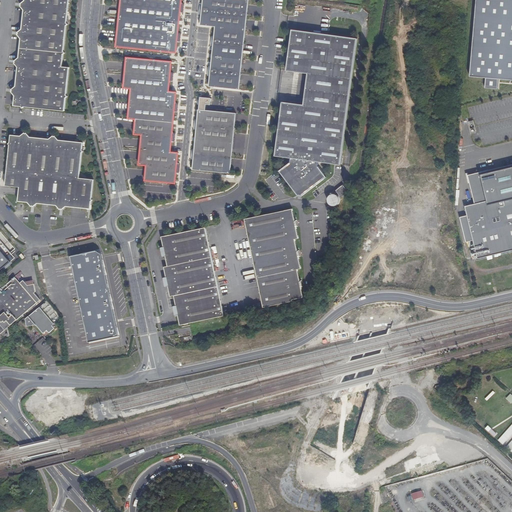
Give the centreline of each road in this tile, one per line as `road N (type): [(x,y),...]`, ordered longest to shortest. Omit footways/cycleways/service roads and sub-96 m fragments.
road 1 (trunk): [(414,0),(391,236),(379,281),(343,393),(299,478),(268,511)]
road 2 (trunk): [(294,511),(352,413),(409,240),(431,0)]
road 3 (unclassified): [(157,375),(295,346),(368,298),(457,307),(511,296)]
road 4 (unclassified): [(140,219),(221,203),(250,175),(270,0)]
road 5 (unclassified): [(254,511),(234,461),(201,441),(142,450),(68,478)]
road 6 (unclassified): [(122,207),(91,65),(92,0)]
road 7 (trunk): [(132,511),(145,477),(185,460),(221,474),(239,511)]
road 8 (unclassified): [(157,375),(128,237)]
road 9 (unclassified): [(0,207),(24,236),(42,239),(110,225)]
